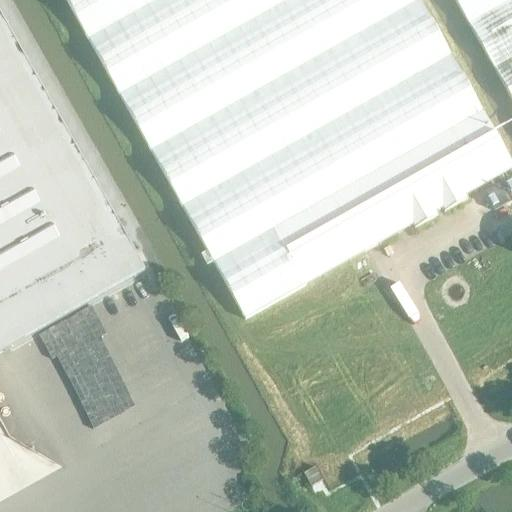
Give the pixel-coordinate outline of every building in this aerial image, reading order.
[(64,0),(244,321),(412,227),(414,231),(437,217),(435,214),(441,210),(443,214),(467,201),(465,197),(511,170),(511,167),(418,0),(64,0)] [(511,0),(452,0),(511,104),(511,0)] [(0,352),(139,274),(0,26),(0,352)] [(511,178),(484,195),(494,212),(511,201),(511,178)] [(310,488),(322,481),(315,468),(303,475),(310,488)]
